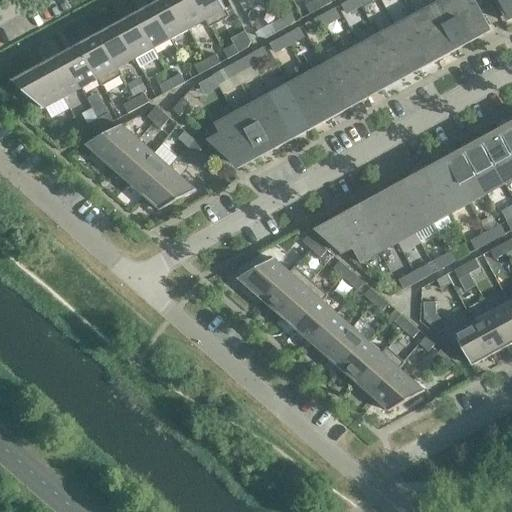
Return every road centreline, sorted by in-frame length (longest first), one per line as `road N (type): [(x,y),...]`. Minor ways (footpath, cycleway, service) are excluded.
road 1 (unclassified): [(140,284),(511,78)]
road 2 (residential): [(376,498),(140,284)]
road 3 (residential): [(140,284),(0,163)]
road 4 (residential): [(376,498),(386,468),(511,403)]
